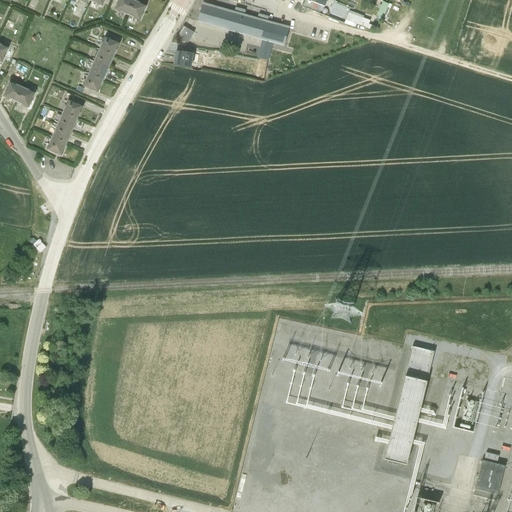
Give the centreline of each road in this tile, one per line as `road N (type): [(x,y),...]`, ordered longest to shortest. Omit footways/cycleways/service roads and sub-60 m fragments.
road 1 (unclassified): [(71,202),(32,332),(23,394),(45,499)]
road 2 (unclassified): [(181,0),(71,202)]
road 3 (track): [(375,37),(511,79)]
road 4 (unclassified): [(257,0),(375,37)]
